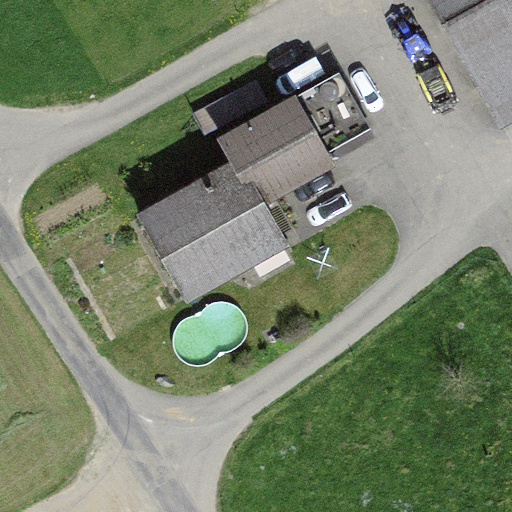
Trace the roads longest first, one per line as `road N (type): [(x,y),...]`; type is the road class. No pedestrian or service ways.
road 1 (unclassified): [(156,511),(0,268)]
road 2 (track): [(9,511),(117,454)]
